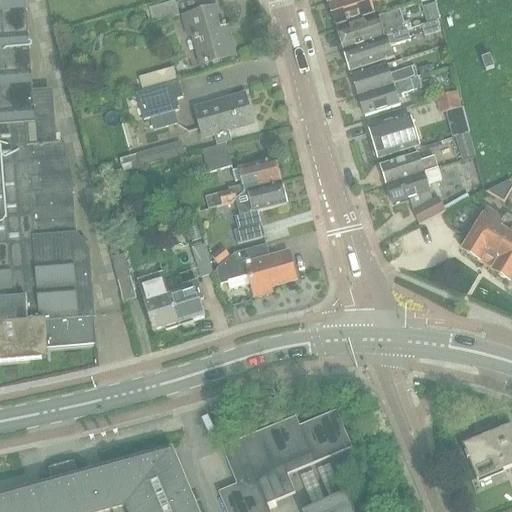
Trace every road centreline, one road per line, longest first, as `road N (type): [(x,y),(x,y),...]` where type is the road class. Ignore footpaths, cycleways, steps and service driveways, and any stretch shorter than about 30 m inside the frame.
road 1 (tertiary): [(0,421),(264,351),(375,339)]
road 2 (residential): [(375,339),(281,0)]
road 3 (residential): [(375,339),(378,371),(437,511)]
road 4 (tertiary): [(511,363),(375,339)]
